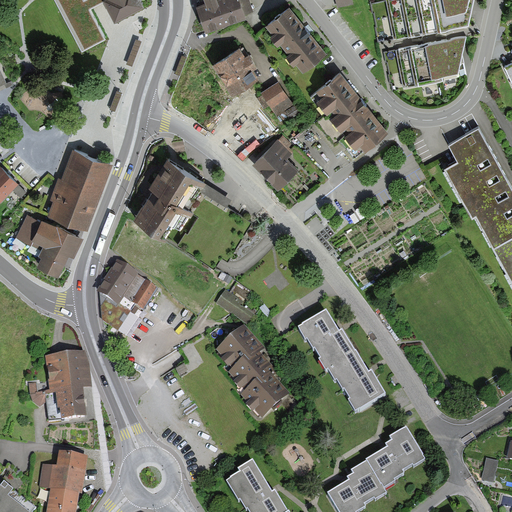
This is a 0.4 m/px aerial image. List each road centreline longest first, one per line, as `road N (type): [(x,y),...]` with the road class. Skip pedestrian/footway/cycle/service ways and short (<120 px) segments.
road 1 (residential): [(446,447),(398,363),(284,221),(194,136),(138,115)]
road 2 (residential): [(497,0),(470,99),(431,120),(390,105),(306,0)]
road 3 (secondary): [(138,115),(87,268),(85,304)]
road 4 (secondary): [(142,454),(85,304)]
road 5 (secondary): [(172,0),(138,115)]
